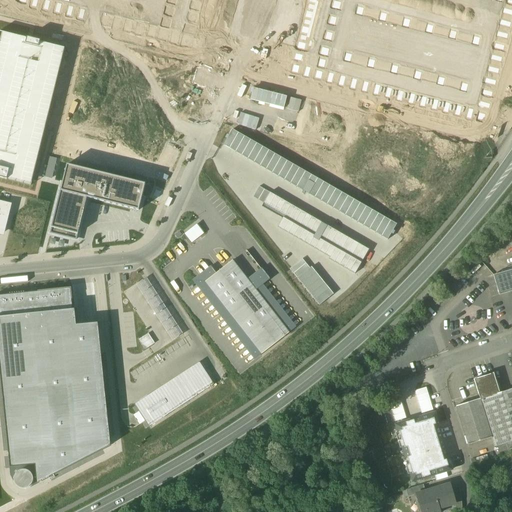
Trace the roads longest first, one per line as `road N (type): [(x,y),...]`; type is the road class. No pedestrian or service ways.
road 1 (primary): [(93,511),(312,377),(429,265),(511,166)]
road 2 (residential): [(0,272),(132,256),(160,242),(256,24)]
road 3 (residential): [(443,362),(475,511)]
